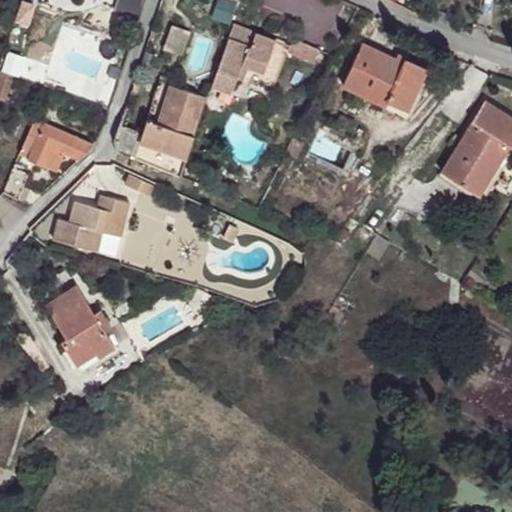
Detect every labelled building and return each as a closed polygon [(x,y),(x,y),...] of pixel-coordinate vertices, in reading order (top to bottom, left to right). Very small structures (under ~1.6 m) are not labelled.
[(26,6),(20,4),(16,17),(22,19),(26,6)] [(233,24),(212,85),(232,92),(238,76),(242,64),(248,66),(263,72),(276,39),(233,24)] [(191,31),(172,25),(163,49),(182,56),(191,31)] [(293,38),(288,50),(314,61),(319,48),(293,38)] [(396,56),(363,41),(342,85),(385,106),(388,100),(408,109),(428,67),(405,56),(403,60),(396,56)] [(242,64),(238,76),(244,78),(248,66),(242,64)] [(0,69),(0,93),(8,72),(0,69)] [(135,158),(180,176),(194,134),(206,95),(160,80),(143,131),(135,158)] [(511,116),(485,100),(441,172),(480,196),(511,146),(511,147),(511,116)] [(80,157),(93,144),(35,118),(20,153),(56,169),(63,154),(59,153),(61,149),(80,157)] [(135,158),(143,131),(120,123),(114,140),(119,151),(135,158)] [(293,137),(285,153),(296,158),(304,142),(293,137)] [(480,196),(441,172),(438,176),(481,203),(511,152),(511,147),(511,146),(480,196)] [(27,174),(13,166),(4,191),(25,202),(30,190),(23,186),(27,174)] [(154,185),(129,174),(125,183),(150,194),(154,185)] [(97,207),(75,201),(69,221),(58,218),(53,238),(98,250),(103,231),(122,236),(131,203),(107,196),(105,202),(99,201),(97,207)] [(239,229),(229,224),(223,237),(233,242),(239,229)] [(76,285),(46,304),(66,336),(62,339),(77,364),(96,351),(99,356),(114,346),(104,330),(111,326),(101,309),(94,313),(76,285)] [(215,297),(196,288),(189,303),(192,311),(200,314),(208,312),(215,297)] [(475,294),(468,290),(465,295),(472,299),(475,294)] [(320,325),(327,330),(340,310),(333,305),(320,325)] [(96,351),(77,364),(79,368),(99,356),(96,351)]
